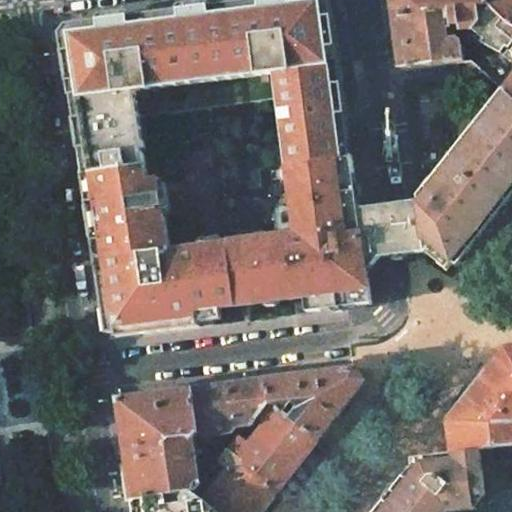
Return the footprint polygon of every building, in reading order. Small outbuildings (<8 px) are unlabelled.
[(64,48),(76,126),(82,165),(105,308),(113,307),(117,337),(202,326),(200,312),(238,307),(230,242),(174,249),(164,178),(152,179),(148,149),(150,149),(145,117),(282,99),(287,139),(291,166),(292,166),(355,157),(340,47),(339,47),(334,13),(317,0),(262,0),(249,2),(239,14),(157,25),(145,15),(83,24),(64,48)] [(448,42),(444,12),(459,10),(461,30),(465,29),(466,33),(471,32),(472,29),(485,41),(503,19),(486,5),(485,0),(392,0),(396,25),(402,68),(442,63),(464,60),(462,43),(458,41),(448,42)] [(503,19),(511,26),(511,0),(485,0),(486,5),(503,19)] [(502,57),(511,55),(511,26),(503,19),(485,41),(502,57)] [(504,89),(493,103),(500,108),(510,95),(505,90),(504,89)] [(493,223),(511,199),(511,96),(510,95),(500,108),(493,103),(470,132),(419,197),(420,201),(426,251),(447,268),(453,262),(459,266),(472,249),(469,246),(480,233),(483,235),(493,223)] [(463,113),(451,113),(451,118),(452,125),(460,125),(464,125),(463,113)] [(263,142),(238,145),(242,172),(249,171),(263,169),(291,166),(287,139),(263,142)] [(355,157),(292,166),(293,181),(320,177),(357,171),(355,157)] [(251,190),(265,188),(263,169),(249,171),(251,190)] [(320,177),(336,225),(363,218),(362,209),(357,171),(320,177)] [(291,300),(349,293),(342,253),(336,225),(320,177),(293,181),(300,233),(281,236),(280,236),(282,249),(285,264),(291,300)] [(368,209),(362,209),(363,218),(370,274),(376,266),(382,259),(399,256),(421,253),(427,253),(426,251),(420,201),(413,202),(392,205),(368,209)] [(342,253),(349,293),(373,290),(370,274),(363,218),(336,225),(342,253)] [(480,233),(469,246),(472,249),(483,235),(480,233)] [(285,264),(282,249),(280,236),(230,242),(238,307),(291,300),(285,264)] [(308,313),(307,302),(297,303),(298,314),(308,313)] [(511,348),(507,349),(450,421),(454,454),(481,450),(511,446),(511,348)] [(270,402),(320,440),(366,382),(358,369),(268,380),(270,402)] [(228,451),(229,450),(231,452),(270,402),(268,380),(194,390),(200,433),(222,447),(228,451)] [(119,399),(134,499),(146,497),(165,495),(197,490),(202,484),(199,454),(203,454),(203,450),(199,450),(198,439),(200,433),(194,390),(119,399)] [(320,440),(270,402),(231,452),(280,491),(320,440)] [(220,452),(225,455),(228,451),(222,447),(220,452)] [(231,452),(229,450),(228,451),(225,455),(220,462),(230,470),(216,487),(206,479),(202,484),(197,490),(207,499),(223,511),(262,511),(280,491),(231,452)] [(488,496),(487,494),(481,450),(454,454),(460,497),(461,510),(461,511),(477,508),(475,497),(488,496)] [(461,510),(460,497),(454,454),(420,458),(383,505),(392,511),(451,511),(461,511),(461,510)] [(223,511),(207,499),(197,490),(165,495),(146,497),(148,511),(223,511)] [(477,508),(488,496),(475,497),(477,508)]
